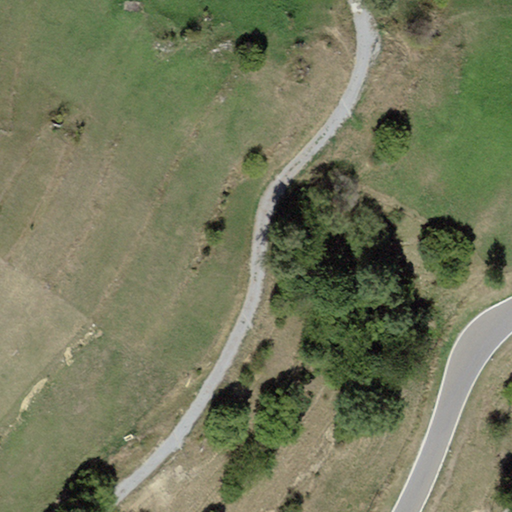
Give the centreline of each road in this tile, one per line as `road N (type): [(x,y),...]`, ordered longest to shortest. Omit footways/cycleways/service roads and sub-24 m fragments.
road 1 (track): [(359,0),(363,60),(348,109),(276,189),(224,369),(164,454),(98,511)]
road 2 (secondary): [(405,511),(471,351),(511,313)]
